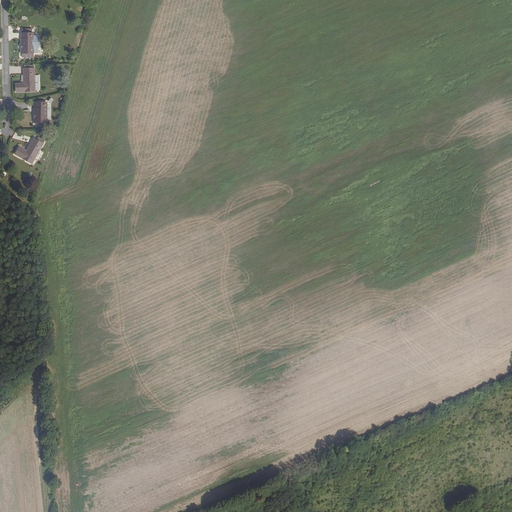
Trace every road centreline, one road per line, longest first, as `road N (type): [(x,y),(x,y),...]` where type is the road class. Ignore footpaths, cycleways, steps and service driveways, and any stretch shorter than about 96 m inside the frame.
road 1 (track): [(48,511),(19,201),(0,179)]
road 2 (residential): [(2,0),(7,128)]
